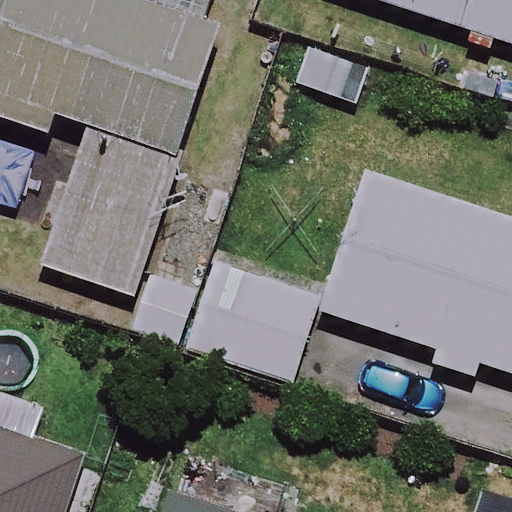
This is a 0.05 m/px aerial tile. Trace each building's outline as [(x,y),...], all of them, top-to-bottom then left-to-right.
[(0,40),(0,125),(55,143),(62,121),(89,130),(44,272),(132,300),(228,0),(0,0),(0,38),(1,39),(0,40)] [(511,0),(364,0),(467,34),(462,50),(492,60),(497,44),(511,49),(511,0)] [(478,393),(484,370),(511,378),(511,220),(366,177),(324,322),(431,354),(424,377),(478,393)] [(320,302),(221,268),(191,354),(291,388),(320,302)] [(0,511),(60,511),(76,463),(0,439),(0,511)] [(511,511),(511,488),(484,480),(474,511),(511,511)]
